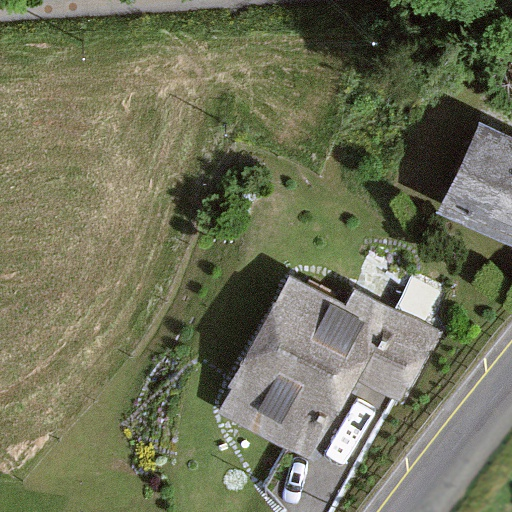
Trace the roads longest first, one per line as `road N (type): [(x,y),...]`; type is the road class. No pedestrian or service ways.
road 1 (residential): [(229,0),(0,17)]
road 2 (tertiary): [(511,381),(408,511)]
